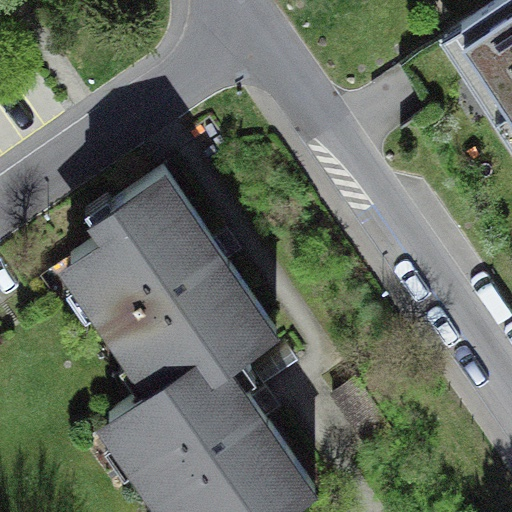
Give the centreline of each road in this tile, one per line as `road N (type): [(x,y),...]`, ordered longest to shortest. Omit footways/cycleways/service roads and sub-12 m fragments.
road 1 (residential): [(257,28),(511,390)]
road 2 (residential): [(257,28),(0,208)]
